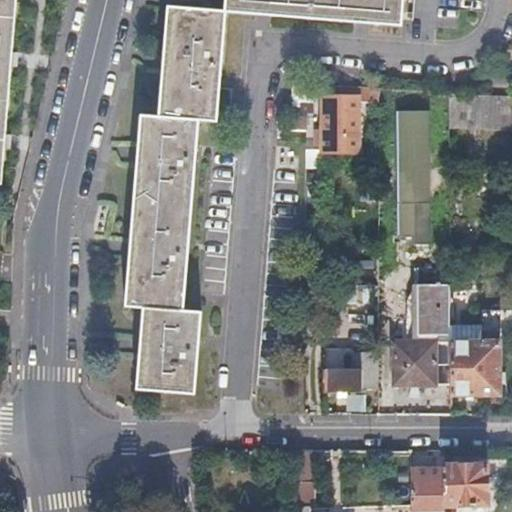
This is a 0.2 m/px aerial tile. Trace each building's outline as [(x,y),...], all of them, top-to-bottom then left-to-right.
[(0,0),(0,181),(2,182),(15,0),(0,0)] [(222,0),(222,13),(262,16),(361,24),(400,27),(401,0),(406,0),(413,0),(412,0),(222,0)] [(157,117),(196,120),(215,122),(222,13),(165,8),(161,59),(157,117)] [(302,130),(302,84),(290,84),(289,130),(302,130)] [(321,86),(302,84),(302,130),(306,130),(306,116),(315,116),(315,99),(320,99),(320,97),(321,86)] [(377,101),(377,89),(364,88),(364,100),(377,101)] [(511,97),(446,93),(447,128),(511,130),(511,97)] [(354,96),(320,97),(320,99),(321,149),(355,149),(354,96)] [(412,245),(428,245),(428,112),(396,112),(396,236),(412,237),(412,245)] [(142,309),(182,313),(196,120),(157,117),(139,115),(136,157),(129,263),(126,307),(142,309)] [(432,340),(447,341),(447,283),(442,283),(442,268),(414,268),(413,286),(406,297),(406,339),(392,339),(391,382),(431,382),(432,340)] [(182,313),(142,309),(139,349),(137,389),(194,394),(200,314),(182,313)] [(447,393),(472,393),(473,356),(482,356),(482,341),(447,341),(447,393)] [(473,356),(472,393),(497,393),(496,341),(482,341),(482,356),(473,356)] [(358,363),(358,388),(375,388),(375,357),(358,357),(358,363)] [(358,363),(319,363),(319,391),(358,391),(358,388),(358,363)] [(309,447),(291,447),(290,511),(303,511),(304,506),(310,506),(309,447)] [(441,468),(442,503),(486,503),(485,463),(441,463),(441,468)] [(441,468),(408,468),(408,511),(442,511),(442,503),(441,468)]
